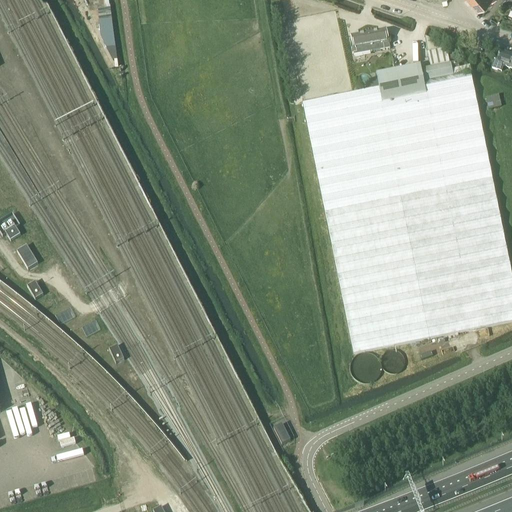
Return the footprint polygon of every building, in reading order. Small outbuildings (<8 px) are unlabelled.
[(468,0),(478,11),(489,0),(468,0)] [(368,34),(372,53),(390,50),(386,31),(368,34)] [(354,56),(372,53),(368,34),(350,37),(354,56)] [(511,70),(511,66),(511,56),(500,53),(497,62),(494,62),(492,69),(501,72),(503,67),(511,70)] [(350,94),(303,104),(313,156),(353,355),(464,333),(511,322),(511,276),(487,156),(470,73),(464,74),(453,77),(451,64),(421,70),(420,65),(394,71),(376,74),(379,89),(350,94)] [(0,229),(4,236),(27,273),(32,280),(34,283),(41,296),(42,297),(54,318),(63,333),(99,396),(101,400),(123,440),(145,481),(156,502),(159,509),(160,511),(187,511),(133,400),(129,392),(117,366),(116,364),(113,358),(110,353),(109,349),(93,314),(69,261),(0,97),(0,133),(34,213),(55,265),(56,267),(76,310),(100,364),(104,372),(68,310),(57,291),(45,272),(41,264),(0,199),(0,229)] [(42,297),(43,296),(35,283),(34,283),(27,288),(35,301),(42,297)] [(117,347),(109,350),(116,365),(124,361),(117,347)] [(282,446),(290,442),(282,425),(273,430),(282,446)]
